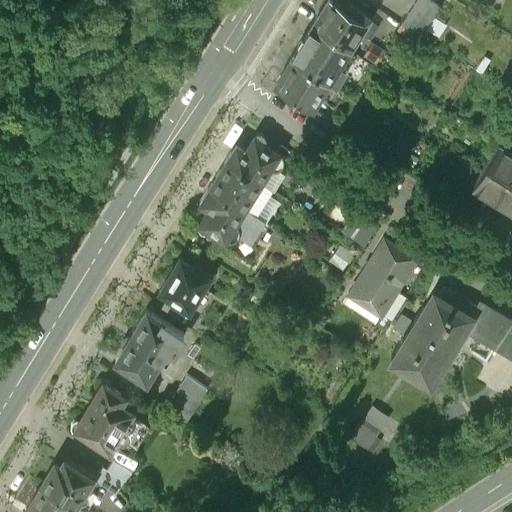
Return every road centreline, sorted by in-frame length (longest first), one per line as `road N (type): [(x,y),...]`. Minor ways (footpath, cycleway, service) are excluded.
road 1 (secondary): [(0,415),(208,81)]
road 2 (residential): [(208,81),(370,167),(511,264)]
